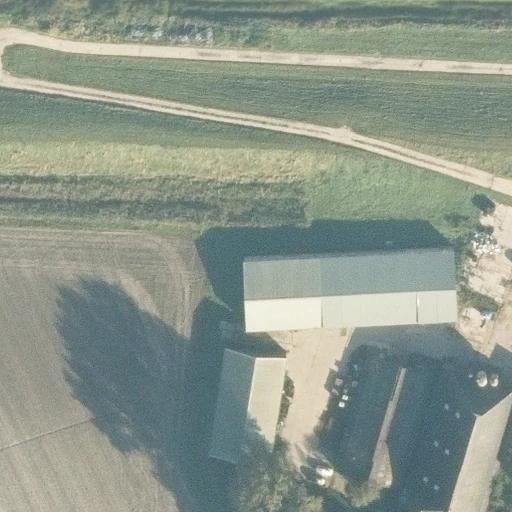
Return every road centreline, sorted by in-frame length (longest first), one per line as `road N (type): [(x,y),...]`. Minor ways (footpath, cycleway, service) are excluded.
road 1 (track): [(511,188),(316,131),(0,77)]
road 2 (track): [(0,33),(68,47),(511,68)]
